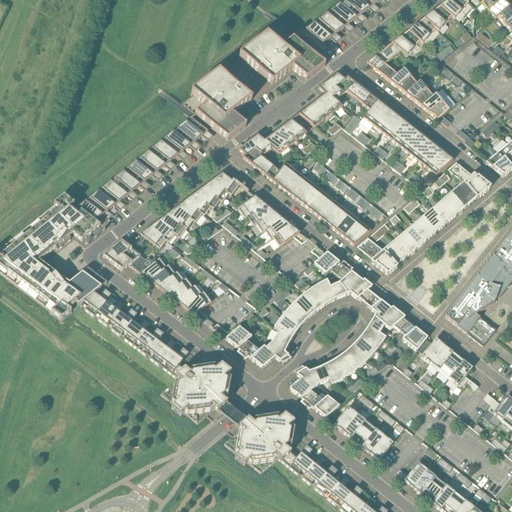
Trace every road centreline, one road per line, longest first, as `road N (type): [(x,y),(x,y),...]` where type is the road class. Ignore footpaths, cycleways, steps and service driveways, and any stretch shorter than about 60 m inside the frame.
road 1 (residential): [(263,394),(90,257),(216,156)]
road 2 (residential): [(216,156),(376,284)]
road 3 (residential): [(494,184),(340,61)]
road 4 (residential): [(412,511),(263,394)]
road 5 (residential): [(216,156),(340,61)]
